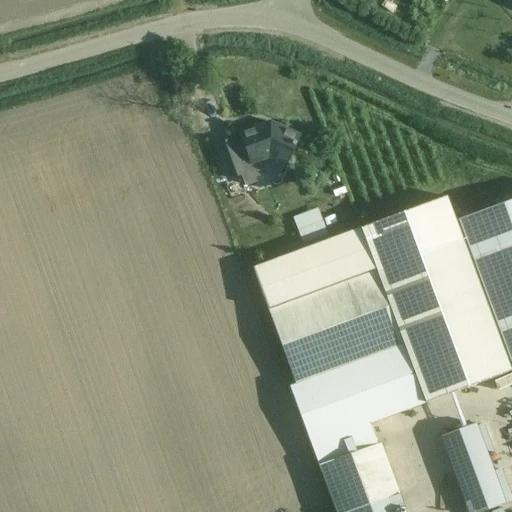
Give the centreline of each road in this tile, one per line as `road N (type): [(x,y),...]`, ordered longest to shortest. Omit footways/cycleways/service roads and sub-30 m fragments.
road 1 (unclassified): [(285,23),(225,18),(149,31),(0,74)]
road 2 (unclassified): [(511,115),(285,23)]
